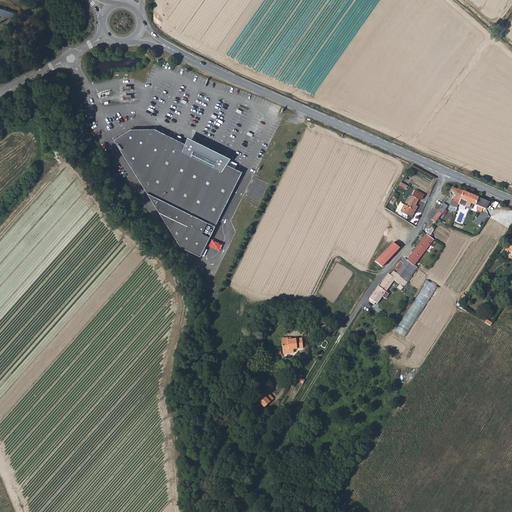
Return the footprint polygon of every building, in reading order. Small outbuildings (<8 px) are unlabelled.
[(0,14),(11,18),(13,11),(0,6),(0,14)] [(133,78),(120,79),(120,85),(120,95),(121,103),(135,102),(134,89),(133,78)] [(130,129),(113,140),(181,247),(200,256),(242,172),(224,163),(226,160),(219,156),(207,150),(195,145),(195,144),(188,141),(186,144),(154,129),(130,129)] [(256,177),(247,197),(261,203),(270,183),(256,177)] [(463,191),(457,189),(455,193),(454,197),(453,200),(451,200),(449,205),(457,208),(460,199),(463,191)] [(421,199),(424,195),(415,190),(413,195),(421,199)] [(476,209),(481,211),(482,209),(483,208),(485,209),(490,202),(463,191),(460,199),(469,202),(468,204),(472,206),(473,204),(478,206),(476,209)] [(419,199),(412,196),(406,206),(404,205),(401,212),(411,217),(417,208),(414,207),(415,205),(419,199)] [(441,214),(447,206),(443,203),(438,211),(441,214)] [(435,222),(441,214),(438,211),(431,219),(435,222)] [(406,261),(413,266),(415,263),(418,265),(423,258),(421,256),(433,239),(426,234),(406,261)] [(210,247),(222,250),(224,243),(213,239),(210,247)] [(375,261),(382,267),(400,247),(393,242),(386,249),(375,261)] [(396,273),(407,281),(412,275),(411,275),(414,271),(413,270),(415,268),(413,266),(406,261),(403,259),(401,261),(404,263),(397,273),(396,273)] [(394,271),(397,273),(404,263),(401,261),(394,271)] [(394,283),(396,283),(400,285),(402,282),(405,284),(407,281),(396,273),(397,273),(394,271),(391,269),(388,273),(386,271),(377,284),(376,284),(367,297),(377,303),(392,282),(394,283)] [(428,280),(397,332),(407,338),(438,286),(428,280)] [(392,316),(389,322),(395,326),(398,320),(392,316)] [(286,338),(279,339),(281,354),(287,353),(287,350),(290,350),(300,349),(300,339),(289,340),(286,340),(286,338)] [(266,390),(263,393),(271,402),(273,399),(266,390)] [(263,393),(257,399),(265,407),(271,402),(263,393)]
